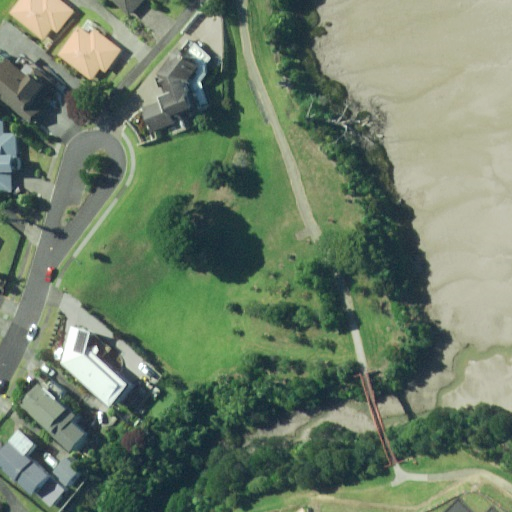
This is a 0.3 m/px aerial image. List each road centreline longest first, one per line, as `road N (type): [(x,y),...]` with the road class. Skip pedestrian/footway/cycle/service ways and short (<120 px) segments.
road 1 (residential): [(47,244),(73,151),(90,137),(117,146),(124,164),(69,233)]
road 2 (residential): [(47,244),(18,344),(0,373)]
